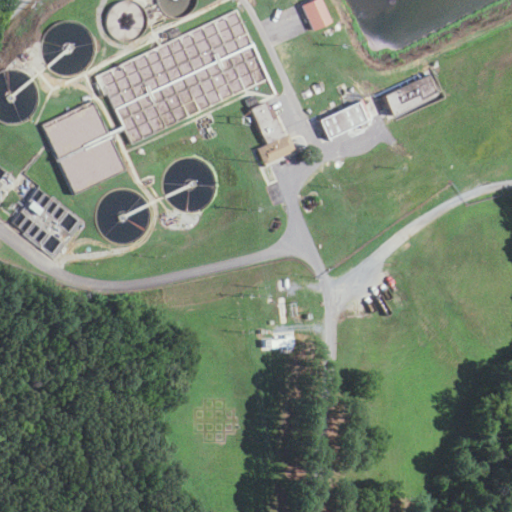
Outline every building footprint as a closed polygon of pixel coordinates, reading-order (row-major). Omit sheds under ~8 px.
[(307,0),(299,4),(311,29),(328,21),(317,0),(307,0)] [(379,93),(388,113),(434,93),(425,73),(379,93)] [(247,106),(262,143),(254,147),(260,163),(290,151),(271,105),(264,108),(261,100),(247,106)] [(323,137),(365,119),(357,100),(315,118),(323,137)] [(10,221),(53,253),(70,230),(58,221),(66,210),(47,195),(40,204),(29,196),(10,221)] [(288,346),(260,347),(259,338),(287,336),(288,346)]
